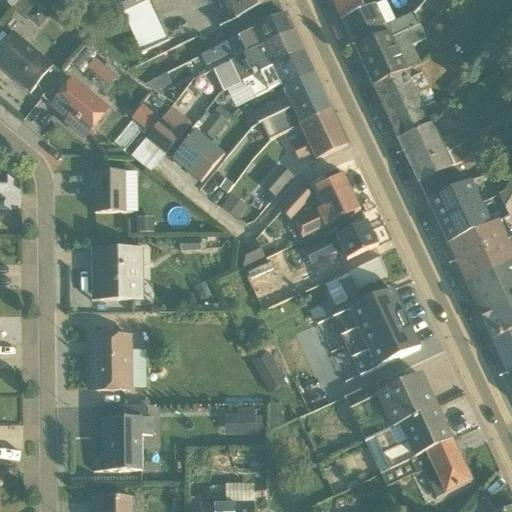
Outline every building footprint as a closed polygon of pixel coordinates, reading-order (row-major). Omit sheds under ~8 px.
[(120,0),(117,2),(123,13),(149,2),(147,0),(120,0)] [(243,17),(277,2),(276,0),(224,0),(235,22),(243,17)] [(167,43),(149,2),(123,13),(141,54),(167,43)] [(243,17),(252,35),(285,20),(277,2),(243,17)] [(39,26),(49,14),(38,4),(27,15),(39,26)] [(341,24),(356,56),(416,28),(411,16),(385,28),(375,8),(341,24)] [(293,36),(285,20),(252,35),(259,51),(293,36)] [(356,56),(373,91),(406,74),(419,67),(411,49),(424,42),(416,28),(356,56)] [(11,34),(0,47),(0,72),(31,97),(54,68),(11,34)] [(269,72),(302,56),(293,36),(259,51),(269,72)] [(280,95),(313,79),(302,56),(269,72),(280,95)] [(94,64),(88,73),(108,89),(115,81),(94,64)] [(373,91),(397,143),(431,127),(443,123),(421,77),(410,83),(406,74),(373,91)] [(164,77),(145,87),(155,94),(168,86),(164,77)] [(288,113),(322,97),(313,79),(280,95),(288,113)] [(71,81),(49,109),(70,127),(68,130),(83,141),(108,110),(71,81)] [(297,130),(330,115),(322,97),(288,113),(297,130)] [(132,118),(151,133),(162,118),(143,103),(132,118)] [(211,143),(230,118),(217,109),(198,133),(211,143)] [(151,175),(190,127),(169,111),(130,159),(151,175)] [(312,164),(346,148),(330,115),(297,130),(312,164)] [(431,127),(397,143),(425,204),(464,187),(455,168),(472,160),(459,133),(438,143),(431,127)] [(201,184),(223,156),(194,134),(172,162),(201,184)] [(293,181),(280,169),(260,189),(272,201),(293,181)] [(124,174),(91,175),(93,216),(125,216),(124,174)] [(303,240),(359,213),(342,178),(312,192),(316,201),(323,215),(297,227),(303,240)] [(502,194),(497,196),(504,209),(511,196),(511,183),(510,182),(502,194)] [(425,204),(436,226),(480,205),(470,184),(464,187),(425,204)] [(310,198),(301,190),(280,214),(289,222),(310,198)] [(238,222),(246,210),(230,199),(222,211),(238,222)] [(491,228),(480,205),(436,226),(447,249),(491,228)] [(152,220),(135,220),(135,236),(153,235),(152,220)] [(491,228),(447,249),(465,287),(511,264),(511,228),(509,221),(491,228)] [(377,251),(366,226),(303,254),(309,266),(339,253),(345,265),(377,251)] [(202,241),(178,241),(179,254),(195,253),(195,252),(203,251),(202,241)] [(246,247),(242,272),(263,262),(255,243),(246,247)] [(141,253),(90,254),(91,305),(143,303),(141,253)] [(386,278),(378,261),(324,287),(334,308),(359,296),(357,292),(386,278)] [(511,264),(465,287),(491,343),(511,334),(511,264)] [(331,320),(357,378),(418,352),(391,293),(335,319),(331,320)] [(331,320),(335,319),(329,305),(309,315),(315,327),(331,320)] [(252,350),(270,342),(265,330),(246,339),(252,350)] [(511,334),(491,343),(506,375),(511,372),(511,334)] [(131,340),(91,341),(93,394),(132,393),(131,340)] [(283,387),(267,357),(251,365),(267,396),(283,387)] [(343,401),(363,445),(434,409),(419,379),(380,397),(374,386),(343,401)] [(278,429),(278,407),(266,407),(267,434),(278,429)] [(144,408),(101,410),(102,455),(92,455),(93,476),(142,475),(141,438),(153,438),(152,420),(145,421),(144,408)] [(449,443),(434,409),(363,445),(378,476),(449,443)] [(223,418),(224,438),(254,437),(254,435),(261,435),(261,419),(254,420),(254,410),(236,411),(236,418),(223,418)] [(469,485),(449,443),(378,476),(385,490),(422,473),(435,501),(469,485)] [(189,507),(189,511),(252,511),(253,488),(224,488),(224,508),(189,507)] [(511,511),(511,500),(506,488),(485,502),(490,511),(511,511)] [(130,511),(130,499),(93,500),(93,511),(130,511)]
